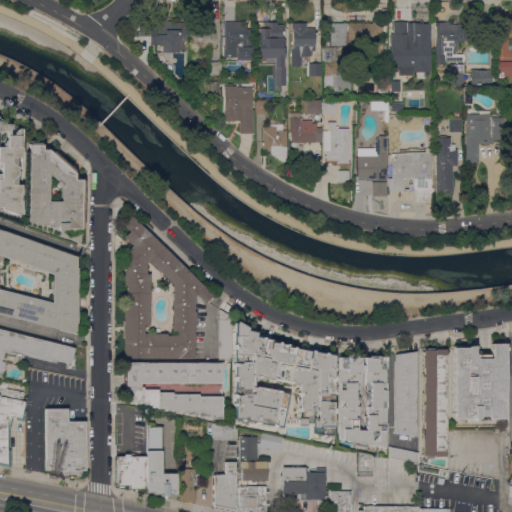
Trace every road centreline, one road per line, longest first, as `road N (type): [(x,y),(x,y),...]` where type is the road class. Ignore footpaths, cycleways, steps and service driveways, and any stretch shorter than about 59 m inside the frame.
road 1 (residential): [(511,310),(340,332),(279,317),(241,295),(61,125),(0,89)]
road 2 (residential): [(511,217),(407,228),(310,205),(227,152),(94,31),(34,0)]
road 3 (residential): [(98,511),(102,181),(109,171)]
